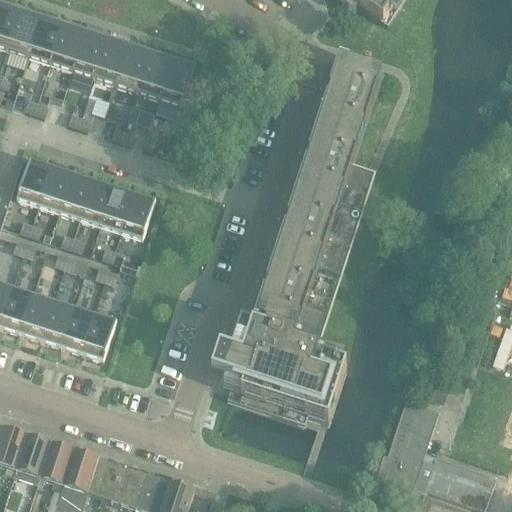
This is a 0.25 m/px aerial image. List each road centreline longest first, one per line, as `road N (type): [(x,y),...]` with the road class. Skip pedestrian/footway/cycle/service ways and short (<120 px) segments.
road 1 (residential): [(269,201),(28,129),(0,217)]
road 2 (residential): [(169,451),(212,326),(240,289),(269,201)]
road 3 (unclassified): [(361,511),(169,451)]
road 4 (residential): [(169,451),(0,393)]
road 5 (residential): [(269,201),(306,88),(299,54),(282,42)]
